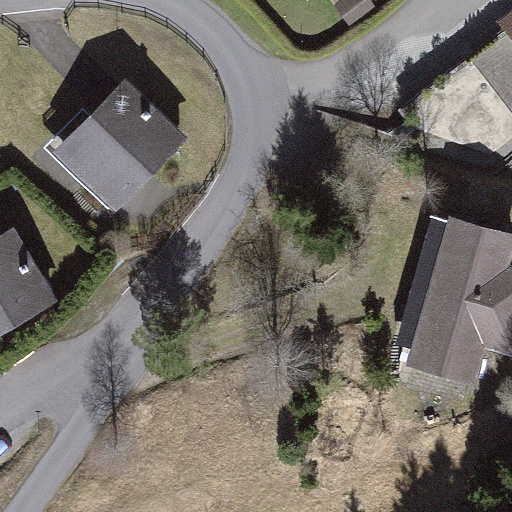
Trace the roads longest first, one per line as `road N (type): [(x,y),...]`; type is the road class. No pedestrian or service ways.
road 1 (unclassified): [(133,322),(188,262),(240,165),(225,96),(194,43),(97,5),(0,5)]
road 2 (unclassified): [(3,511),(133,322)]
road 3 (residential): [(133,322),(0,406)]
